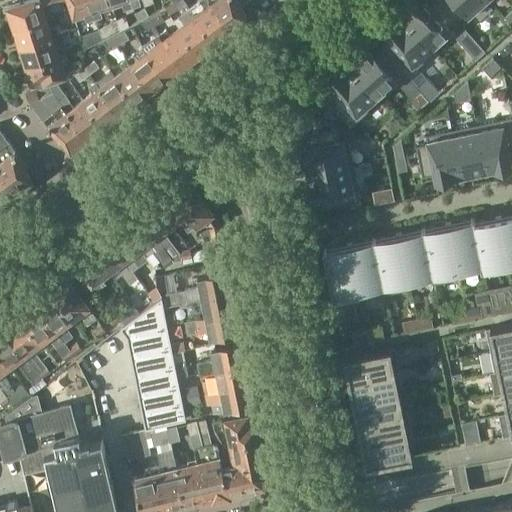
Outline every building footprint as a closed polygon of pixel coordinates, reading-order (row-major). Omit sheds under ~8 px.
[(29,0),(7,7),(10,16),(8,16),(12,28),(46,17),(63,12),(60,1),(59,0),(29,0)] [(59,0),(60,1),(62,0),(68,0),(73,15),(86,11),(87,16),(94,14),(90,0),(59,0)] [(90,0),(94,14),(101,11),(100,6),(111,2),(110,0),(90,0)] [(194,9),(187,0),(179,0),(175,3),(187,19),(179,25),(201,55),(211,48),(210,46),(218,40),(194,9)] [(232,30),(210,1),(209,0),(205,0),(194,9),(218,40),(219,42),(229,35),(227,33),(232,30)] [(212,0),(210,1),(232,30),(251,15),(239,0),(212,0)] [(411,9),(404,15),(432,47),(433,46),(452,29),(449,26),(457,19),(440,0),(431,0),(429,3),(426,0),(413,0),(409,4),(411,7),(410,8),(411,9)] [(440,0),(457,19),(466,12),(468,15),(484,0),(440,0)] [(144,7),(135,12),(138,19),(148,14),(144,7)] [(159,13),(150,18),(154,24),(162,19),(159,13)] [(128,25),(126,14),(116,19),(119,29),(128,25)] [(389,38),(381,45),(402,69),(403,68),(408,74),(419,86),(427,78),(417,67),(436,50),(433,46),(432,47),(404,15),(397,21),(397,20),(384,32),(389,38)] [(16,39),(17,39),(20,46),(52,36),(46,17),(12,28),(16,39)] [(145,28),(154,24),(150,18),(142,22),(145,28)] [(116,19),(98,28),(104,38),(119,29),(116,19)] [(160,32),(184,66),(190,61),(191,63),(201,55),(179,25),(169,32),(166,28),(160,32)] [(70,38),(80,35),(78,28),(67,31),(70,38)] [(85,48),(104,38),(98,28),(80,35),(85,48)] [(465,29),(456,37),(471,55),(476,60),(485,52),(478,44),(465,29)] [(125,32),(115,37),(119,44),(129,39),(125,32)] [(156,42),(147,49),(169,79),(179,72),(178,70),(184,66),(160,32),(153,38),(156,42)] [(21,54),(25,66),(58,56),(52,36),(20,46),(22,53),(21,54)] [(109,48),(119,44),(115,37),(106,41),(109,48)] [(350,61),(348,64),(380,100),(408,74),(403,68),(402,69),(381,45),(373,52),(368,46),(364,49),(362,47),(348,59),(350,61)] [(128,57),(152,90),(157,86),(158,87),(169,79),(147,49),(137,56),(134,53),(128,57)] [(28,77),(30,77),(32,82),(30,83),(31,86),(35,85),(34,82),(73,69),(84,62),(81,54),(59,61),(58,56),(25,66),(28,77)] [(123,66),(114,73),(137,104),(147,96),(146,94),(152,90),(128,57),(121,62),(123,66)] [(490,76),(501,66),(493,57),(482,67),(490,76)] [(94,61),(85,68),(89,73),(95,81),(120,114),(126,109),(127,111),(137,104),(114,73),(105,80),(95,68),(98,66),(94,61)] [(333,87),(324,95),(351,125),(380,100),(348,64),(340,71),(337,68),(327,77),(329,80),(328,81),(333,87)] [(78,82),(89,73),(85,68),(74,76),(78,82)] [(427,78),(419,86),(424,91),(431,100),(439,92),(432,84),(427,78)] [(468,80),(454,92),(456,101),(471,99),(468,80)] [(115,121),(113,119),(120,114),(95,81),(89,86),(92,89),(82,96),(106,127),(115,121)] [(57,82),(51,84),(53,91),(66,110),(88,138),(93,134),(94,136),(106,127),(82,96),(73,103),(63,89),(58,88),(57,82)] [(51,84),(32,90),(26,93),(29,102),(43,120),(52,112),(55,117),(46,124),(59,142),(62,139),(71,150),(88,138),(66,110),(53,91),(51,84)] [(418,110),(429,100),(422,92),(410,102),(418,110)] [(511,116),(477,124),(486,170),(495,168),(495,169),(511,166),(510,158),(511,157),(511,116)] [(394,132),(402,125),(394,117),(391,120),(391,128),(394,132)] [(477,124),(451,129),(461,175),(486,170),(477,124)] [(304,164),(305,164),(307,172),(353,163),(348,137),(339,139),(337,127),(306,133),(308,145),(301,147),(304,164)] [(0,129),(0,169),(16,191),(32,180),(24,168),(27,166),(0,129)] [(428,143),(416,145),(422,176),(434,174),(435,181),(441,180),(453,178),(453,177),(461,175),(451,129),(426,134),(428,143)] [(396,158),(405,156),(401,138),(393,145),(396,158)] [(307,172),(309,181),(308,181),(311,198),(319,197),(321,208),(361,200),(353,163),(307,172)] [(0,203),(1,205),(14,196),(12,195),(16,191),(0,169),(0,203)] [(201,231),(207,254),(225,250),(219,221),(193,188),(188,182),(181,181),(170,189),(197,226),(199,228),(201,231)] [(188,232),(197,226),(170,189),(169,187),(153,199),(172,225),(180,220),(188,232)] [(138,210),(137,211),(175,261),(182,260),(191,258),(189,249),(183,240),(175,246),(166,233),(174,227),(172,225),(153,199),(147,203),(144,203),(139,206),(138,210)] [(137,211),(136,212),(133,211),(128,214),(128,218),(122,222),(149,258),(155,254),(165,267),(174,261),(175,261),(137,211)] [(511,213),(498,217),(507,262),(511,261),(511,213)] [(458,268),(459,268),(481,264),(481,263),(473,222),(475,222),(474,217),(449,223),(458,268)] [(507,262),(498,217),(475,222),(473,222),(481,263),(481,264),(482,267),(507,262)] [(122,222),(105,234),(138,278),(154,300),(161,294),(157,288),(157,269),(149,258),(122,222)] [(432,274),(434,283),(460,277),(459,268),(458,268),(449,223),(423,228),(432,274)] [(409,278),(432,274),(423,228),(399,233),(409,278)] [(409,278),(399,233),(374,238),(385,293),(411,288),(409,278)] [(131,284),(138,278),(105,234),(97,240),(97,243),(92,247),(109,270),(116,264),(131,284)] [(358,289),(359,298),(385,293),(374,238),(349,243),(358,289)] [(324,248),(333,294),(358,289),(349,243),(324,248)] [(92,247),(85,252),(83,251),(76,256),(77,258),(75,260),(82,270),(76,275),(86,288),(109,270),(92,247)] [(233,291),(232,287),(229,272),(197,277),(199,286),(166,293),(169,304),(181,301),(233,291)] [(69,281),(63,286),(60,285),(56,288),(55,292),(53,293),(75,320),(82,315),(89,324),(97,317),(69,281)] [(206,318),(237,311),(233,291),(181,301),(182,307),(187,306),(188,311),(204,307),(206,318)] [(44,300),(38,305),(66,342),(74,336),(66,326),(75,320),(53,293),(52,294),(49,293),(45,296),(44,300)] [(119,327),(127,338),(168,329),(161,297),(139,313),(121,327),(119,327)] [(511,297),(500,300),(503,312),(511,310),(511,297)] [(130,302),(108,318),(113,325),(117,322),(121,327),(139,313),(130,302)] [(466,307),(468,319),(483,316),(481,304),(466,307)] [(28,309),(23,313),(23,316),(22,317),(43,344),(49,339),(65,361),(75,354),(70,347),(66,342),(38,305),(31,310),(28,309)] [(451,310),(454,322),(468,319),(466,307),(451,310)] [(237,311),(206,318),(185,322),(187,334),(209,330),(210,338),(241,332),(237,311)] [(431,314),(416,317),(419,329),(434,326),(431,314)] [(12,324),(6,328),(43,378),(52,371),(36,350),(43,344),(22,317),(20,318),(17,317),(13,321),(12,324)] [(419,329),(416,317),(402,320),(404,333),(419,329)] [(511,434),(511,322),(345,357),(367,465),(511,434)] [(101,323),(95,328),(93,330),(98,337),(107,330),(101,323)] [(367,327),(370,340),(385,337),(382,324),(367,327)] [(355,343),(370,340),(367,327),(353,330),(355,343)] [(0,353),(10,367),(18,361),(34,384),(26,390),(30,396),(32,394),(47,384),(43,378),(6,328),(0,332),(0,353)] [(168,329),(127,338),(131,356),(172,347),(168,329)] [(186,350),(184,341),(171,344),(173,352),(186,350)] [(77,342),(70,347),(75,354),(82,349),(77,342)] [(215,369),(247,362),(243,343),(207,350),(209,358),(195,361),(198,373),(215,370),(215,369)] [(172,347),(131,356),(135,375),(176,366),(172,347)] [(14,388),(3,372),(10,367),(0,353),(0,387),(10,403),(14,408),(30,396),(26,390),(21,383),(14,388)] [(176,366),(178,375),(188,373),(186,358),(175,361),(176,366)] [(204,381),(206,391),(251,382),(247,362),(215,369),(215,370),(217,379),(204,381)] [(176,366),(135,375),(139,394),(180,385),(178,375),(176,366)] [(204,392),(206,405),(211,404),(212,413),(256,404),(251,382),(206,391),(204,392)] [(180,385),(139,394),(143,412),(184,403),(180,385)] [(187,388),(188,396),(200,393),(198,386),(187,388)] [(0,410),(10,403),(0,387),(0,410)] [(9,418),(0,419),(0,437),(5,458),(20,455),(21,458),(44,453),(92,442),(91,438),(82,441),(80,432),(78,433),(71,403),(42,410),(37,393),(32,394),(30,396),(14,408),(7,413),(9,418)] [(200,393),(188,396),(190,404),(202,402),(200,393)] [(184,403),(143,412),(146,426),(187,418),(184,403)] [(221,421),(223,430),(227,430),(229,444),(239,442),(262,437),(257,413),(221,421)] [(195,422),(198,434),(210,431),(207,419),(195,422)] [(229,496),(229,493),(221,466),(216,443),(213,444),(201,446),(198,434),(195,422),(188,424),(196,457),(205,499),(212,497),(212,500),(229,496)] [(181,441),(177,425),(165,428),(168,442),(169,442),(170,443),(181,441)] [(146,428),(143,429),(124,433),(130,459),(153,454),(146,428)] [(168,442),(165,428),(150,432),(154,446),(168,442)] [(213,444),(210,431),(198,434),(201,446),(213,444)] [(267,462),(262,437),(239,442),(229,444),(233,464),(233,465),(246,463),(247,467),(267,462)] [(44,453),(21,458),(24,472),(48,467),(58,511),(113,511),(112,503),(118,501),(106,453),(103,439),(92,442),(44,453)] [(169,508),(170,510),(186,506),(176,467),(175,466),(171,450),(157,454),(159,464),(152,466),(163,509),(169,508)] [(189,462),(175,466),(176,467),(186,506),(202,502),(201,500),(205,499),(196,457),(188,459),(189,462)] [(231,492),(234,495),(265,487),(271,477),(267,462),(247,467),(246,463),(233,465),(233,464),(221,466),(229,493),(231,492)] [(141,511),(159,511),(159,510),(163,509),(152,466),(144,469),(145,475),(133,478),(141,511)] [(0,511),(33,511),(31,502),(19,505),(18,498),(5,501),(7,508),(0,509),(0,511)] [(511,511),(511,500),(493,505),(471,509),(457,511),(511,511)]
